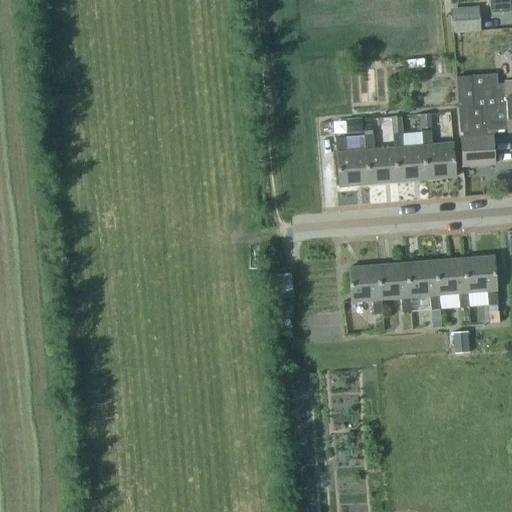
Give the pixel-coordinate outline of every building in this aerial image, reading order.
[(488,0),(489,15),(510,14),(508,0),(488,0)] [(449,9),(451,34),(479,32),(478,7),(449,9)] [(423,59),(406,61),(407,69),(424,68),(423,59)] [(462,138),(460,138),(462,169),(492,166),(490,137),(485,137),(484,132),(489,132),(489,133),(511,131),(511,132),(511,82),(504,83),(504,84),(495,84),(495,75),(469,76),(469,77),(456,77),(457,104),(459,104),(459,110),(459,133),(462,133),(462,138)] [(420,147),(424,182),(452,179),(449,145),(428,147),(427,132),(431,132),(430,115),(418,116),(420,147)] [(393,149),(392,149),(395,184),(424,182),(420,147),(400,148),(399,134),(401,134),(400,117),(390,118),(393,149)] [(337,189),(366,187),(363,152),(342,153),(341,139),(344,138),(343,122),(332,122),(337,189)] [(357,122),(346,123),(347,137),(358,137),(357,122)] [(371,124),(361,125),(362,137),(372,136),(371,124)] [(362,137),(363,152),(366,187),(395,184),(392,149),(373,151),(372,136),(362,137)] [(497,304),(493,258),(464,260),(466,293),(467,293),(486,291),(487,305),(497,304)] [(457,293),(458,307),(468,306),(467,293),(466,293),(464,260),(435,263),(437,295),(438,295),(457,293)] [(428,296),(429,309),(439,309),(438,295),(437,295),(435,263),(406,265),(408,297),(409,297),(428,296)] [(400,311),(410,311),(409,297),(408,297),(406,265),(377,267),(379,299),(380,299),(399,298),(400,311)] [(381,313),(380,299),(379,299),(377,267),(347,269),(350,302),(370,300),(371,314),(381,313)] [(290,273),(273,275),(275,296),(276,299),(292,297),(290,273)] [(497,311),(488,312),(489,324),(498,323),(497,311)] [(453,354),(468,353),(467,333),(452,334),(453,354)]
